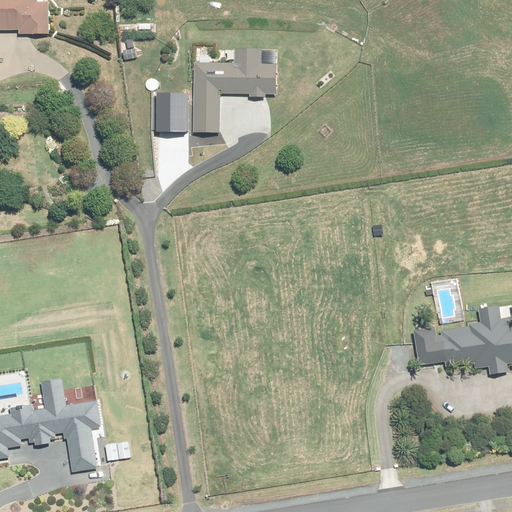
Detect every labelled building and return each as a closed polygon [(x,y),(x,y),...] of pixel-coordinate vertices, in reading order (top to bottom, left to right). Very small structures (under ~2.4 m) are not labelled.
[(0,0),(0,32),(20,32),(20,35),(50,35),(50,4),(39,4),(39,0),(0,0)] [(222,95),(251,96),(250,99),(268,99),(268,96),(278,96),(279,52),(263,51),(238,51),(237,65),(197,64),(195,133),(221,134),(222,95)] [(511,327),(504,329),(501,307),(482,310),(485,325),(441,332),(440,329),(417,333),(423,369),(478,360),(480,369),(490,367),(491,376),(511,373),(510,365),(511,364),(511,327)] [(84,390),(85,404),(67,406),(63,380),(44,382),(47,410),(34,412),(34,408),(13,410),(14,417),(1,419),(1,460),(12,458),(11,449),(25,448),(24,441),(32,440),(32,444),(37,443),(37,446),(53,444),(52,441),(60,440),(59,434),(69,433),(74,472),(103,469),(98,430),(104,429),(101,402),(98,403),(96,389),(84,390)] [(122,460),(120,445),(108,446),(109,461),(122,460)]
